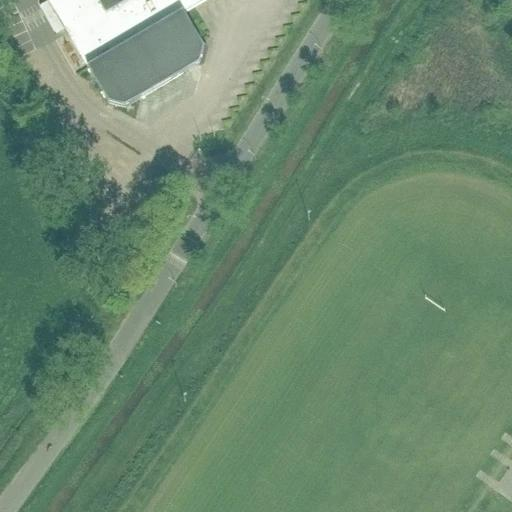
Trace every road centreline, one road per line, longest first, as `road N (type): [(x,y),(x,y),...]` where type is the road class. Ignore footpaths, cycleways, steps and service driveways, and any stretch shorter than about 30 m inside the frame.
road 1 (unclassified): [(3,511),(140,316),(339,0)]
road 2 (unknown): [(235,169),(183,165),(157,153),(104,109),(13,0)]
